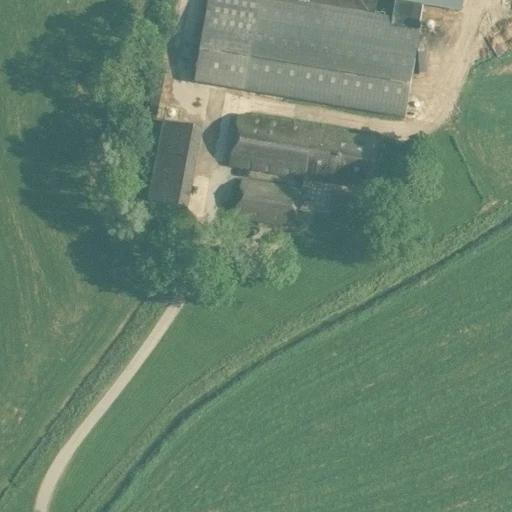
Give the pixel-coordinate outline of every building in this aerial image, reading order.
[(391,16),(299,0),(205,0),(192,79),(402,115),(418,20),(391,16)] [(393,0),(391,16),(418,20),(421,0),(458,7),(459,0),(393,0)] [(228,162),(362,185),(371,137),(236,114),(228,162)] [(161,120),(145,197),(183,205),(199,127),(161,120)] [(292,224),(298,187),(239,177),(232,214),(292,224)]
